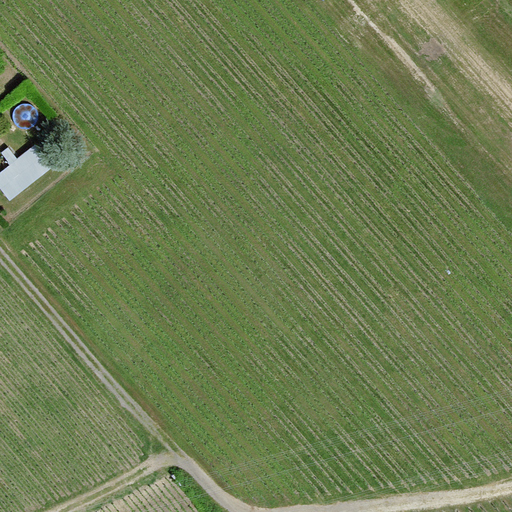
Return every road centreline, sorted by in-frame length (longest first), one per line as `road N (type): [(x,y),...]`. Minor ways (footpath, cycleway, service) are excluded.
road 1 (track): [(241,511),(169,452),(0,251)]
road 2 (track): [(511,491),(338,511)]
road 3 (track): [(169,452),(65,511)]
